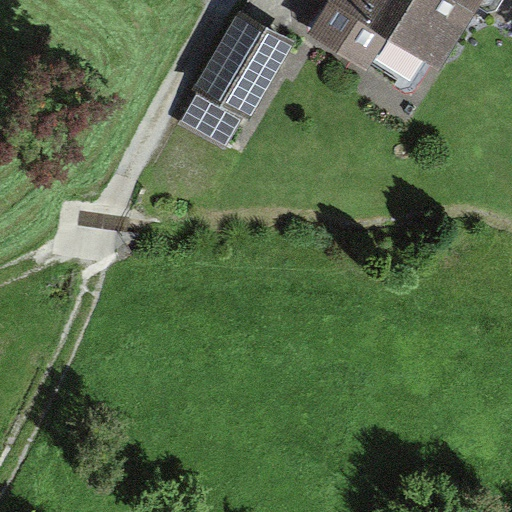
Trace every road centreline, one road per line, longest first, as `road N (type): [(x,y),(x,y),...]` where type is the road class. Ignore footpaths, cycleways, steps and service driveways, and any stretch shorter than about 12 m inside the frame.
road 1 (track): [(0,485),(86,300),(128,178)]
road 2 (residential): [(128,178),(233,0)]
road 3 (track): [(109,224),(0,278)]
